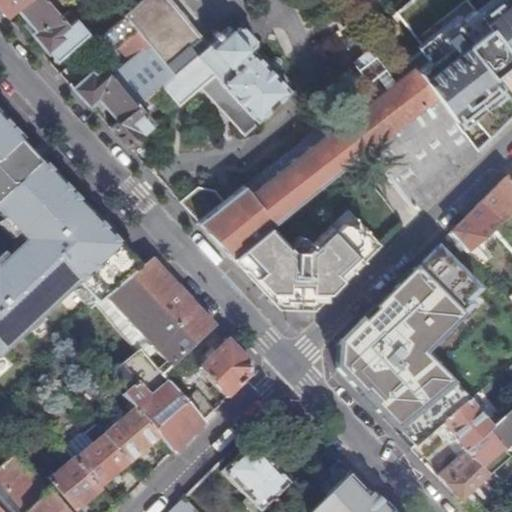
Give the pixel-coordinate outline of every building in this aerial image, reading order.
[(0,0),(0,9),(6,15),(23,0),(0,0)] [(75,19),(68,25),(47,0),(24,0),(17,7),(37,30),(33,33),(47,51),(47,50),(56,60),(87,34),(75,19)] [(124,16),(174,75),(207,45),(190,24),(170,0),(139,0),(123,14),(124,16)] [(197,0),(180,0),(188,11),(200,3),(197,0)] [(438,52),(415,70),(463,130),(475,120),(490,137),(511,115),(511,101),(490,73),(502,63),(503,60),(509,60),(511,59),(511,60),(511,9),(504,0),(495,0),(486,8),(478,15),(465,0),(412,0),(397,12),(417,37),(424,32),(438,52)] [(91,72),(73,88),(89,105),(99,97),(120,121),(138,106),(152,94),(160,87),(162,85),(174,75),(124,16),(96,40),(113,53),(119,48),(131,61),(112,77),(104,68),(95,77),(91,72)] [(216,37),(207,45),(174,75),(162,85),(180,105),(201,87),(244,134),(291,91),(253,49),(252,50),(250,48),(256,43),(256,39),(244,27),(241,26),(235,31),(230,26),(221,33),(218,30),(213,34),(216,37)] [(417,37),(425,47),(408,61),(412,66),(415,70),(438,52),(424,32),(417,37)] [(360,94),(345,105),(332,116),(313,131),(310,134),(289,150),(266,168),(244,185),(250,193),(384,88),(412,66),(408,61),(406,58),(386,74),(382,77),(368,88),(360,94)] [(415,70),(412,66),(384,88),(250,193),(244,185),(224,201),(197,222),(223,249),(263,292),(279,310),(317,309),(341,285),(383,244),(349,209),(308,249),(294,250),(270,226),(317,186),(365,147),(416,210),(478,150),(463,130),(415,70)] [(152,94),(138,106),(148,118),(162,106),(152,94)] [(120,121),(111,128),(127,146),(152,122),(148,118),(138,106),(120,121)] [(105,299),(140,269),(41,163),(38,166),(18,144),(21,141),(6,125),(0,118),(0,215),(4,220),(26,243),(20,249),(7,261),(0,267),(0,356),(20,337),(28,330),(39,319),(77,284),(97,306),(97,305),(105,299)] [(511,211),(511,185),(505,177),(449,232),(468,253),(511,211)] [(214,190),(198,186),(189,194),(180,202),(197,222),(224,201),(214,190)] [(0,223),(0,227),(20,249),(26,243),(4,220),(0,223)] [(482,294),(437,245),(336,338),(335,370),(411,452),(441,425),(468,400),(429,355),(485,304),(479,297),(482,294)] [(152,259),(104,300),(154,351),(150,355),(161,367),(156,371),(139,350),(136,353),(110,373),(126,393),(123,396),(134,409),(155,435),(172,454),(202,424),(185,403),(161,376),(214,326),(187,297),(152,259)] [(104,300),(97,306),(114,326),(136,353),(139,350),(156,371),(161,367),(150,355),(154,351),(104,300)] [(45,325),(39,319),(28,330),(34,336),(45,325)] [(227,340),(198,369),(226,400),(247,379),(248,363),(227,340)] [(196,393),(185,403),(202,424),(212,414),(196,393)] [(468,400),(441,425),(465,452),(465,453),(466,452),(486,434),(498,423),(497,423),(494,418),(488,424),(468,400)] [(134,409),(102,435),(126,463),(155,435),(134,409)] [(511,410),(497,423),(498,423),(486,434),(503,451),(511,441),(511,410)] [(72,459),(73,458),(99,490),(126,463),(102,435),(94,425),(83,435),(78,434),(69,443),(69,450),(66,453),(72,459)] [(0,460),(12,448),(0,434),(0,460)] [(486,434),(466,452),(489,477),(496,484),(500,480),(493,473),(510,458),(503,451),(486,434)] [(261,511),(289,485),(251,444),(222,472),(259,511),(261,511)] [(465,452),(437,477),(461,503),(489,477),(466,452),(465,453),(465,452)] [(0,469),(0,510),(1,511),(28,511),(48,492),(16,454),(0,469)] [(46,480),(71,511),(77,511),(101,492),(99,490),(73,458),(72,459),(59,470),(46,480)] [(339,461),(316,484),(328,496),(347,477),(351,473),(339,461)] [(59,470),(52,462),(39,473),(46,480),(59,470)] [(381,511),(380,510),(380,506),(372,499),(374,497),(370,493),(366,497),(347,477),(328,496),(311,511),(381,511)] [(496,484),(489,477),(461,503),(469,511),(470,511),(498,486),(496,484)] [(1,511),(0,510),(0,511),(65,511),(48,492),(28,511),(1,511)] [(199,511),(184,497),(169,511),(199,511)]
